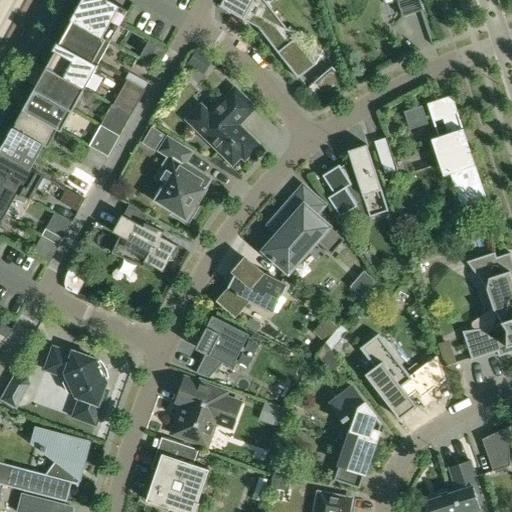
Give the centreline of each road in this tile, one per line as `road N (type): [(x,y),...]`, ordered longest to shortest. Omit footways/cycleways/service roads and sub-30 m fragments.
road 1 (residential): [(166,348),(226,239),(312,139)]
road 2 (residential): [(312,139),(447,63),(501,45)]
road 3 (residential): [(388,511),(404,462),(439,429),(511,393)]
road 4 (residential): [(115,511),(166,348)]
road 5 (residential): [(193,24),(259,74),(312,139)]
road 6 (residential): [(41,296),(166,348)]
